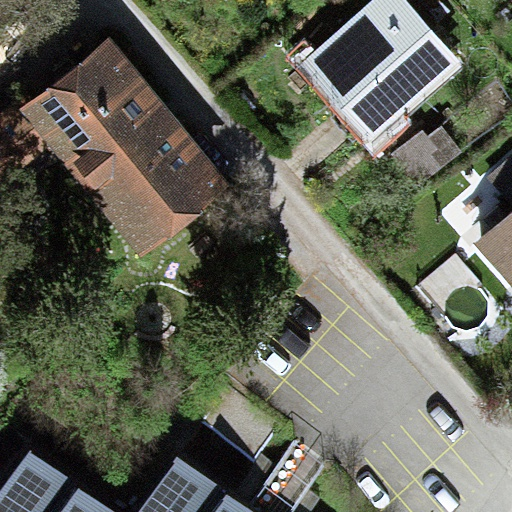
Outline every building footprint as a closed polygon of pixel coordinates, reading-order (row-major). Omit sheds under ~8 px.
[(13,0),(0,0),(0,20),(18,6),(13,0)] [(367,125),(449,53),(402,0),(375,0),(309,59),(367,125)] [(144,237),(216,178),(104,42),(32,101),(144,237)] [(511,208),(506,214),(497,204),(471,226),(511,271),(511,154),(490,174),(511,199),(511,208)] [(281,423),(228,383),(200,420),(253,459),(281,423)] [(265,511),(177,446),(128,511),(123,511),(28,441),(0,478),(0,511),(265,511)]
